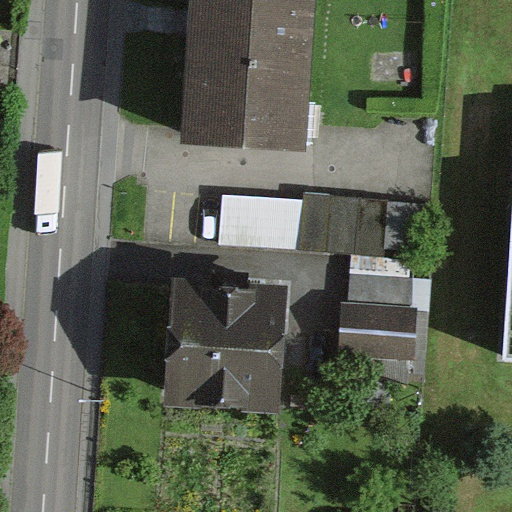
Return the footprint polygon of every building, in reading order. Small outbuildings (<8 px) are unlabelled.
[(195,0),(186,151),(301,159),(311,0),(195,0)] [(511,90),(504,90),(494,334),(511,335),(511,90)] [(424,208),(382,206),(383,201),(299,196),(299,204),(224,200),(220,250),(302,255),(302,253),(380,257),(380,253),(421,255),(424,208)] [(285,290),(166,284),(159,411),(278,418),(285,290)] [(414,360),(416,311),(339,308),(337,357),(414,360)]
